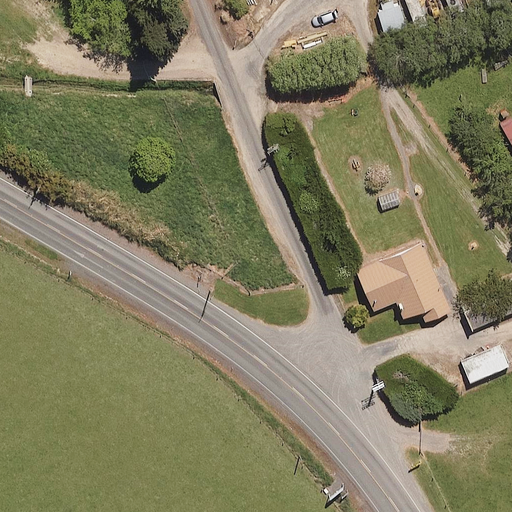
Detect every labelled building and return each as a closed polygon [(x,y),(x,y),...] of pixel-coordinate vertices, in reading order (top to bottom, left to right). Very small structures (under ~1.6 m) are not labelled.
[(408,26),(400,1),(395,2),(393,0),(385,0),(381,2),(382,6),(378,8),(386,33),(408,26)] [(420,0),(406,0),(416,24),(428,20),(420,0)] [(511,116),(501,122),(511,142),(511,116)] [(402,204),(397,189),(378,194),(383,209),(402,204)] [(451,310),(422,242),(357,269),(375,310),(397,300),(405,317),(422,310),(427,321),(451,310)] [(511,290),(465,311),(473,329),(511,311),(511,290)] [(509,365),(501,345),(462,361),(471,381),(509,365)]
